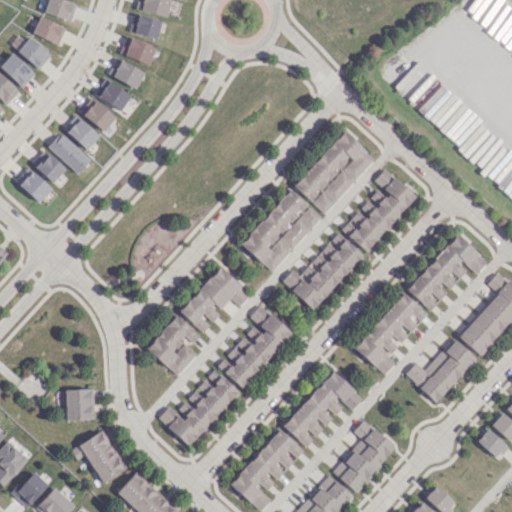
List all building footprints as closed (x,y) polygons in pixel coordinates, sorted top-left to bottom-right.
[(46,0),(42,12),(68,21),(74,3),(64,0),(46,0)] [(141,0),(138,10),(163,16),(167,0),(141,0)] [(64,27),(38,15),(30,33),(55,45),(64,27)] [(155,38),(159,20),(136,15),(132,34),(155,38)] [(49,54),(27,36),(15,51),(37,69),(49,54)] [(152,46),(125,38),(120,55),(147,63),(152,46)] [(0,63),(0,68),(20,87),(33,73),(10,52),(0,63)] [(133,88),(142,72),(115,57),(106,73),(133,88)] [(17,91),(0,75),(0,100),(4,105),(17,91)] [(92,95),(119,110),(128,94),(102,78),(92,95)] [(101,131),(113,117),(90,97),(78,112),(101,131)] [(62,131),(85,149),(97,134),(74,116),(62,131)] [(322,213),(372,158),(341,130),(291,185),(310,202),(309,202),(322,213)] [(45,145),(76,173),(88,160),(57,132),(45,145)] [(50,182),(63,169),(43,150),(30,164),(50,182)] [(49,188),(27,168),(14,182),(36,202),(49,188)] [(413,195),(382,168),(372,180),(386,192),(383,196),(375,190),(367,199),(359,208),(366,214),(347,236),(364,251),(413,195)] [(319,217),(306,205),(288,188),(238,243),(269,271),(319,217)] [(280,281),(309,309),(361,255),(338,233),(320,252),(320,253),(302,272),(309,279),(305,283),(291,269),(280,281)] [(405,289),(428,310),(436,301),(446,291),(456,279),(463,271),(455,264),(459,260),(474,273),(484,261),(454,234),(405,289)] [(177,310),(200,332),(209,323),(219,312),(217,311),(228,299),(236,306),(247,294),(217,267),(177,310)] [(511,315),(511,286),(494,270),(483,282),(494,293),(456,336),(477,355),(511,315)] [(425,314),(401,292),(351,348),(382,375),(393,362),(385,356),(396,343),(397,344),(407,333),(425,314)] [(216,366),(240,388),(290,332),(257,303),(246,315),(262,329),(230,365),(222,358),(216,366)] [(194,354),(181,343),(182,341),(187,345),(196,335),(174,314),(144,348),(174,376),(194,354)] [(423,371),(414,362),(403,375),(433,402),(473,358),(452,339),(423,371)] [(281,426),(304,447),(312,438),(322,427),(330,418),(324,412),(328,407),(334,413),(341,405),(348,411),(360,398),(330,370),(281,426)] [(185,445),(236,391),(216,372),(176,415),(167,406),(156,417),(185,445)] [(91,388),(63,389),(64,420),(92,419),(91,388)] [(510,444),(511,441),(511,423),(500,413),(489,424),(510,444)] [(392,448),(362,419),(351,431),(360,440),(331,471),(352,491),(392,448)] [(228,485),(258,511),(269,497),(263,492),(273,480),(274,480),(283,470),(301,449),(276,428),(228,485)] [(475,440),(495,459),(506,447),(486,428),(475,440)] [(124,468),(100,430),(76,444),(100,483),(124,468)] [(0,485),(1,486),(25,459),(5,440),(0,445),(0,485)] [(10,494),(25,507),(45,484),(31,471),(10,494)] [(115,492),(136,511),(176,511),(134,471),(115,492)] [(333,511),(349,495),(328,476),(294,511),(282,511),(280,510),(277,511),(333,511)] [(446,511),(454,504),(434,485),(423,497),(439,511),(446,511)] [(65,511),(72,506),(51,487),(33,507),(38,511),(65,511)] [(430,511),(420,502),(409,511),(430,511)]
